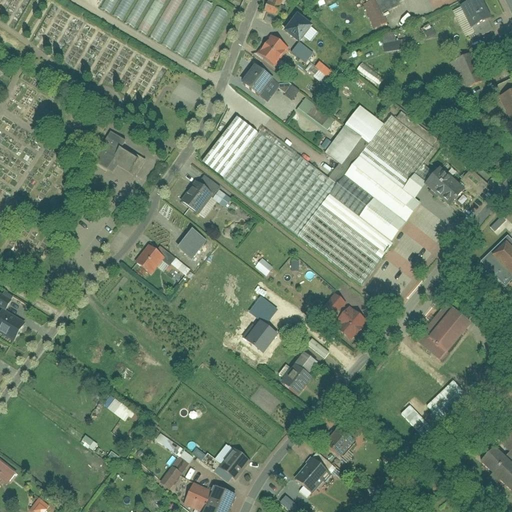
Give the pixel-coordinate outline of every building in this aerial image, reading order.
[(92,0),(90,4),(100,9),(104,0),(92,0)] [(108,0),(103,12),(112,17),(120,0),(108,0)] [(123,0),(113,18),(122,24),(135,0),(123,0)] [(139,0),(127,26),(136,31),(151,0),(139,0)] [(149,39),(167,0),(154,0),(139,34),(149,39)] [(171,0),(150,40),(159,45),(184,0),(171,0)] [(187,0),(162,47),(172,53),(200,0),(187,0)] [(269,0),(265,13),(275,17),(280,4),(269,0)] [(371,0),(365,3),(371,16),(405,0),(371,0)] [(475,1),(460,7),(471,36),(486,30),(475,1)] [(174,54),(183,59),(212,7),(203,2),(174,54)] [(215,8),(187,62),(199,68),(227,15),(215,8)] [(296,25),(287,34),(299,45),(308,36),(296,25)] [(271,41),(257,59),(272,71),(286,53),(271,41)] [(398,42),(387,43),(389,54),(400,52),(398,42)] [(296,45),(289,57),(306,66),(312,55),(296,45)] [(469,60),(455,65),(464,92),(477,87),(469,60)] [(357,71),(378,89),(383,82),(363,65),(357,71)] [(310,66),(305,73),(321,87),(327,80),(310,66)] [(252,71),(239,88),(255,101),(269,84),(252,71)] [(246,112),(206,164),(278,220),(317,171),(312,167),(320,158),(235,91),(229,99),(246,112)] [(484,92),(472,98),(477,108),(489,102),(484,92)] [(511,94),(500,101),(511,127),(511,126),(511,94)] [(296,112),(326,133),(334,122),(304,101),(296,112)] [(280,224),(361,288),(392,248),(388,244),(420,204),(411,198),(420,186),(408,176),(435,143),(399,114),(331,199),(312,184),(280,224)] [(131,172),(141,157),(120,144),(123,140),(111,132),(95,156),(108,165),(111,159),(131,172)] [(329,156),(340,165),(358,142),(347,133),(329,156)] [(444,171),(431,183),(460,211),(488,182),(477,171),(461,188),(444,171)] [(225,203),(197,181),(177,205),(192,217),(204,202),(217,213),(225,203)] [(493,235),(505,224),(500,220),(489,230),(493,235)] [(192,232),(178,250),(194,263),(208,245),(192,232)] [(511,241),(500,253),(511,265),(511,241)] [(146,248),(132,266),(149,280),(159,267),(166,272),(172,264),(156,251),(154,254),(146,248)] [(261,261),(254,270),(265,279),(273,270),(261,261)] [(321,311),(310,302),(303,311),(314,320),(321,311)] [(338,324),(328,336),(341,345),(359,321),(336,303),(326,316),(338,324)] [(424,342),(443,356),(470,318),(451,304),(424,342)] [(3,314),(0,318),(0,335),(15,345),(26,328),(3,314)] [(262,357),(277,338),(261,326),(252,338),(248,335),(243,342),(262,357)] [(283,388),(298,399),(311,381),(296,370),(292,376),(285,370),(279,379),(286,384),(283,388)] [(443,428),(471,400),(453,382),(425,410),(443,428)] [(113,402),(106,411),(123,424),(130,414),(113,402)] [(426,444),(435,435),(408,408),(399,417),(426,444)] [(354,440),(340,428),(329,442),(342,453),(354,440)] [(511,432),(486,459),(511,485),(511,432)] [(208,458),(203,465),(215,475),(218,471),(225,476),(240,457),(228,447),(215,463),(208,458)] [(8,464),(0,457),(0,475),(6,479),(11,472),(5,468),(8,464)] [(291,483),(306,497),(329,473),(315,459),(291,483)] [(180,476),(172,470),(160,486),(166,493),(180,476)] [(225,511),(231,499),(213,491),(210,500),(192,492),(186,508),(195,511),(225,511)] [(46,511),(49,509),(38,500),(28,511),(46,511)]
